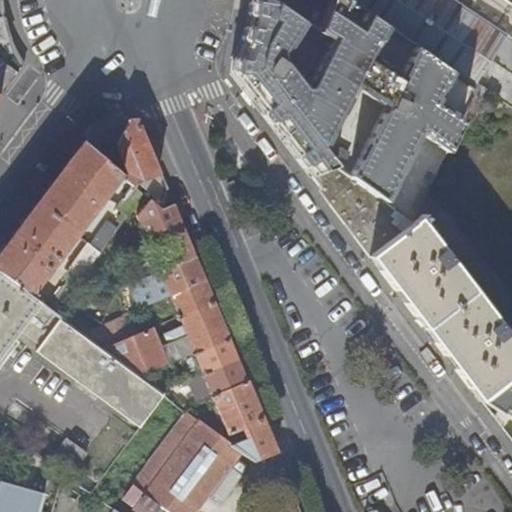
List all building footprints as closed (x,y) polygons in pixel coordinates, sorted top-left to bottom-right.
[(0,0),(0,94),(2,96),(19,74),(0,59),(0,0)] [(472,89),(346,0),(328,0),(317,31),(300,19),(272,0),(251,0),(251,8),(249,19),(245,32),(240,43),(233,56),(232,73),(248,95),(310,175),(333,165),(392,208),(411,222),(416,210),(451,142),(476,92),(472,89)] [(272,0),(300,19),(317,31),(328,0),(272,0)] [(346,0),(472,89),(494,55),(507,36),(453,0),(346,0)] [(511,39),(507,36),(494,55),(511,66),(511,39)] [(84,143),(107,163),(116,145),(128,119),(127,119),(119,119),(113,118),(104,117),(84,143)] [(128,176),(124,177),(133,185),(143,194),(150,201),(162,211),(164,204),(139,183),(159,176),(135,119),(128,119),(116,145),(128,176)] [(77,236),(121,176),(107,163),(84,143),(38,205),(77,236)] [(423,219),(416,210),(411,222),(392,208),(333,165),(310,175),(383,270),(426,326),(480,399),(485,396),(497,404),(503,408),(511,414),(511,345),(443,254),(419,221),(423,219)] [(139,183),(164,204),(168,189),(162,175),(159,176),(139,183)] [(117,221),(121,224),(143,194),(133,185),(115,209),(122,214),(117,221)] [(137,215),(150,201),(143,194),(121,224),(117,229),(100,254),(88,271),(150,245),(137,215)] [(174,205),(162,211),(150,201),(137,215),(150,245),(184,230),(174,205)] [(0,272),(31,295),(77,236),(38,205),(0,254),(0,272)] [(90,246),(100,254),(117,229),(107,222),(90,246)] [(184,230),(150,245),(161,272),(195,257),(184,230)] [(67,282),(48,308),(57,314),(88,271),(100,254),(90,246),(87,244),(67,273),(75,279),(71,285),(67,282)] [(161,272),(129,285),(134,299),(138,309),(157,301),(205,280),(195,257),(161,272)] [(162,399),(165,395),(161,391),(139,376),(104,349),(82,333),(57,314),(48,308),(29,294),(0,273),(0,354),(20,329),(41,345),(37,351),(140,428),(162,399)] [(71,285),(75,279),(67,273),(63,279),(67,282),(71,285)] [(157,301),(161,313),(176,308),(179,317),(214,302),(205,280),(157,301)] [(134,299),(129,285),(121,288),(127,302),(134,299)] [(179,317),(183,327),(187,336),(168,345),(160,348),(152,329),(134,336),(104,349),(139,376),(163,366),(195,353),(229,339),(214,302),(179,317)] [(134,336),(125,315),(82,333),(104,349),(134,336)] [(163,334),(168,345),(187,336),(183,327),(163,334)] [(195,353),(203,375),(238,360),(229,339),(195,353)] [(203,375),(212,396),(247,381),(238,360),(203,375)] [(212,396),(203,375),(187,381),(197,402),(212,396)] [(212,396),(229,435),(243,429),(263,420),(247,381),(212,396)] [(109,467),(124,478),(178,405),(165,395),(162,399),(140,428),(109,467)] [(499,414),(503,408),(497,404),(485,396),(480,399),(482,401),(494,410),(499,414)] [(194,511),(241,451),(233,445),(223,438),(189,412),(133,486),(145,495),(136,508),(141,511),(194,511)] [(247,438),(233,445),(241,451),(256,462),(277,453),(263,420),(243,429),(247,438)] [(77,467),(88,453),(68,438),(56,452),(77,467)] [(53,511),(64,475),(34,455),(24,489),(0,481),(0,511),(53,511)] [(123,499),(136,508),(145,495),(133,486),(123,499)]
